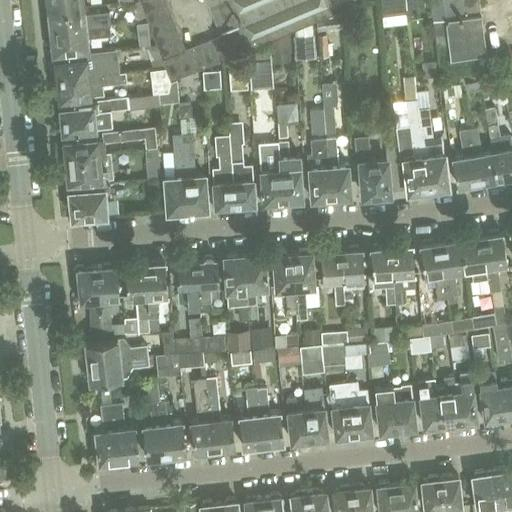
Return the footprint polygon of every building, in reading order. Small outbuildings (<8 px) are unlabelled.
[(132,0),(46,0),(47,5),(48,5),(49,7),(65,5),(66,10),(83,8),(82,0),(117,0),(117,2),(133,0),(132,0)] [(139,0),(136,0),(131,2),(138,19),(146,16),(139,0)] [(139,0),(146,16),(156,41),(157,43),(165,62),(167,66),(173,80),(177,78),(251,47),(333,11),(328,0),(206,0),(220,34),(186,48),(166,0),(139,0)] [(328,0),(333,11),(358,0),(328,0)] [(404,0),(380,0),(382,14),(405,12),(404,0)] [(486,53),(482,23),(478,0),(428,0),(438,75),(482,68),(480,54),(486,53)] [(51,24),(51,32),(109,25),(110,25),(109,10),(84,13),(83,8),(66,10),(65,5),(49,7),(50,15),(48,15),(49,24),(51,24)] [(317,21),(317,30),(344,27),(343,17),(317,21)] [(149,44),(147,22),(136,23),(139,45),(149,44)] [(109,25),(51,32),(52,39),(50,39),(51,48),(53,48),(54,51),(87,47),(86,37),(110,34),(109,25)] [(314,33),(293,35),(295,58),(316,57),(314,33)] [(327,33),(318,33),(319,55),(328,55),(327,33)] [(165,62),(157,43),(145,47),(153,66),(165,62)] [(289,43),(272,45),(274,62),(291,60),(289,43)] [(270,49),(248,50),(251,87),(273,86),(270,49)] [(57,79),(119,72),(118,63),(89,66),(88,55),(54,59),(55,61),(53,62),(54,71),(56,71),(57,79)] [(246,63),(229,64),(230,88),(248,87),(246,63)] [(156,67),(150,68),(153,92),(159,91),(169,90),(173,80),(167,66),(156,67)] [(220,68),(202,69),(203,87),(220,86),(220,68)] [(126,71),(119,72),(57,79),(58,87),(55,87),(57,97),(59,97),(59,99),(92,95),(91,86),(127,82),(126,71)] [(169,90),(159,91),(160,102),(178,100),(177,78),(173,80),(169,90)] [(467,82),(469,92),(482,89),(479,79),(467,82)] [(445,97),(462,94),(460,83),(443,87),(445,97)] [(111,110),(125,108),(129,108),(128,96),(80,101),(80,104),(60,106),(61,118),(58,118),(59,128),(62,127),(62,130),(111,126),(110,110),(111,110)] [(400,158),(404,157),(404,163),(396,164),(398,188),(408,187),(408,190),(410,189),(410,192),(419,191),(419,188),(428,187),(420,122),(418,107),(417,96),(405,97),(408,123),(396,125),(400,158)] [(326,131),(326,132),(335,131),(333,99),(323,100),(324,107),(326,131)] [(488,123),(492,149),(497,177),(505,175),(506,178),(511,176),(511,145),(501,147),(497,122),(494,105),(485,107),(488,123)] [(418,107),(420,122),(428,187),(437,186),(437,189),(446,188),(446,185),(448,185),(443,152),(435,153),(431,120),(429,106),(418,107)] [(324,107),(310,108),(311,132),(326,131),(324,107)] [(278,119),(278,136),(287,135),(287,119),(278,119)] [(259,157),(263,200),(266,200),(266,202),(275,202),(275,199),(282,199),(278,140),(277,121),(267,122),(268,141),(269,156),(259,157)] [(497,177),(492,149),(481,151),(476,125),(468,127),(478,180),(486,179),(486,181),(496,179),(495,177),(497,177)] [(104,141),(140,137),(145,137),(146,148),(159,147),(157,126),(103,131),(103,135),(61,139),(62,151),(65,153),(65,155),(105,152),(104,141)] [(468,182),(478,180),(468,127),(458,129),(463,154),(452,156),(457,184),(459,183),(460,185),(469,184),(468,182)] [(182,132),(182,140),(184,158),(187,209),(207,207),(204,173),(196,174),(194,154),(195,153),(193,131),(182,132)] [(165,176),(168,210),(187,209),(184,158),(182,140),(182,132),(173,133),(176,175),(165,176)] [(219,152),(221,165),(211,166),(215,204),(217,204),(220,206),(227,206),(229,203),(235,203),(230,148),(230,143),(229,132),(215,134),(217,152),(219,152)] [(389,189),(398,188),(396,164),(386,165),(385,157),(370,158),(368,134),(354,135),(356,160),(359,160),(362,193),(375,192),(375,195),(385,194),(385,191),(389,191),(389,189)] [(335,136),(326,137),(330,196),(338,195),(339,197),(348,197),(348,194),(350,194),(348,162),(337,163),(335,136)] [(307,153),(308,165),(311,197),(314,196),(314,199),(323,198),(323,196),(330,196),(326,137),(310,138),(311,152),(307,153)] [(288,139),(278,140),(282,199),(291,198),(291,201),(300,200),(300,198),(302,198),(300,165),(290,166),(288,139)] [(230,143),(230,148),(235,203),(242,202),(244,204),(250,203),(253,201),(255,201),(252,162),(243,163),(241,142),(230,143)] [(161,176),(159,147),(146,148),(149,177),(161,176)] [(111,151),(105,152),(65,155),(65,157),(61,161),(61,166),(66,170),(67,181),(113,177),(111,151)] [(72,217),(107,214),(105,195),(125,193),(124,185),(69,189),(70,202),(68,204),(66,207),(67,210),(69,213),(71,214),(72,217)] [(490,233),(482,234),(490,290),(500,289),(497,265),(507,264),(502,231),(499,231),(499,229),(489,231),(490,233)] [(480,292),(490,290),(482,234),(476,235),(475,232),(466,234),(466,236),(463,237),(465,253),(460,253),(463,269),(467,269),(472,268),(474,281),(479,281),(480,292)] [(447,239),(439,240),(447,296),(448,301),(458,299),(454,270),(463,269),(460,253),(465,253),(463,237),(456,238),(456,235),(446,236),(447,239)] [(447,296),(439,240),(432,241),(432,238),(423,240),(423,242),(420,242),(424,273),(434,272),(438,297),(447,296)] [(400,243),(391,244),(395,298),(395,302),(406,301),(405,287),(415,286),(411,242),(409,242),(409,241),(400,241),(400,243)] [(395,298),(391,244),(383,245),(383,242),(373,243),(373,245),(369,246),(372,274),(384,273),(386,298),(395,298)] [(350,247),(340,248),(344,301),(352,301),(351,286),(363,285),(361,246),(358,247),(358,244),(349,245),(350,247)] [(344,301),(340,248),(332,248),(332,246),(323,247),(323,249),(320,249),(322,278),(334,277),(336,302),(344,301)] [(298,251),(292,251),(296,311),(297,318),(306,317),(304,285),(313,284),(311,250),(309,250),(307,248),(300,248),(298,251)] [(275,252),(273,253),(275,287),(285,286),(287,312),(296,311),(292,251),(286,252),(284,250),(277,250),(275,252)] [(263,251),(244,252),(247,303),(256,303),(255,287),(266,286),(263,251)] [(238,304),(247,303),(244,252),(224,254),(228,305),(238,304)] [(203,257),(196,258),(200,310),(211,309),(210,295),(219,295),(216,257),(213,257),(211,255),(205,255),(203,257)] [(200,310),(196,258),(190,258),(188,256),(182,257),(180,259),(176,259),(178,284),(187,283),(189,311),(200,310)] [(152,261),(144,261),(148,316),(158,315),(157,293),(167,292),(164,260),(161,260),(161,258),(152,258),(152,261)] [(136,294),(138,317),(148,316),(144,261),(138,262),(138,260),(127,260),(128,263),(124,263),(127,295),(136,294)] [(104,264),(96,265),(101,334),(112,333),(109,296),(119,296),(116,263),(114,263),(114,261),(104,262),(104,264)] [(89,298),(93,335),(101,334),(96,265),(83,266),(82,264),(77,264),(73,269),(75,295),(79,295),(79,298),(89,298)] [(493,305),(495,323),(506,321),(504,304),(493,305)] [(477,314),(471,315),(473,326),(485,325),(483,318),(477,314)] [(148,316),(149,331),(159,330),(158,315),(148,316)] [(452,330),(473,326),(471,315),(450,319),(452,330)] [(124,317),(124,321),(125,332),(137,331),(137,316),(124,317)] [(450,319),(422,322),(422,334),(430,333),(442,332),(452,330),(450,319)] [(397,323),(395,323),(397,339),(409,337),(409,336),(420,335),(422,334),(422,322),(421,320),(397,323)] [(511,358),(506,321),(495,323),(493,323),(498,358),(503,357),(504,361),(511,359),(511,358)] [(397,339),(395,323),(373,326),(374,341),(387,340),(397,339)] [(253,347),(272,345),(271,325),(251,327),(253,347)] [(347,329),(348,340),(368,339),(367,325),(347,327),(347,329)] [(322,342),(322,331),(321,326),(306,327),(307,343),(322,342)] [(249,328),(226,330),(227,349),(250,347),(249,328)] [(175,351),(173,337),(172,329),(162,330),(164,352),(175,351)] [(343,342),(344,342),(348,341),(348,340),(347,329),(322,331),(322,342),(322,343),(343,342)] [(488,331),(471,333),(472,346),(490,344),(488,331)] [(298,332),(285,333),(286,343),(299,342),(298,332)] [(442,332),(430,333),(431,346),(444,344),(442,332)] [(202,334),(203,350),(225,349),(224,333),(202,334)] [(422,334),(420,335),(422,350),(431,348),(431,346),(430,333),(422,334)] [(175,354),(179,353),(203,352),(203,350),(202,334),(173,337),(175,351),(175,354)] [(451,345),(467,343),(466,334),(449,337),(451,345)] [(88,360),(148,354),(147,343),(131,345),(124,335),(86,340),(86,342),(84,343),(85,353),(87,352),(88,360)] [(398,347),(410,346),(409,337),(397,339),(398,347)] [(366,340),(348,341),(344,342),(345,353),(366,352),(366,340)] [(370,351),(388,349),(387,340),(374,341),(369,342),(370,351)] [(345,362),(345,353),(344,342),(343,342),(322,343),(322,355),(323,358),(323,363),(345,362)] [(323,358),(322,355),(322,343),(299,345),(301,360),(323,358)] [(298,344),(277,346),(278,362),(299,360),(298,344)] [(274,347),(253,348),(253,360),(274,358),(274,347)] [(250,349),(230,351),(231,363),(251,361),(250,349)] [(175,351),(164,352),(166,374),(181,373),(181,366),(179,353),(175,354),(175,351)] [(179,353),(181,366),(204,364),(203,352),(179,353)] [(149,364),(148,354),(88,360),(89,367),(87,367),(88,377),(90,377),(90,380),(126,375),(131,366),(149,364)] [(502,415),(496,384),(494,368),(477,371),(485,417),(488,417),(489,419),(498,418),(498,416),(502,415)] [(464,388),(456,389),(460,420),(463,420),(463,422),(473,421),(473,419),(477,418),(470,370),(461,371),(464,388)] [(436,387),(437,392),(442,422),(442,425),(452,424),(451,421),(460,420),(456,389),(454,374),(444,376),(446,385),(436,387)] [(160,399),(159,397),(158,381),(157,375),(146,377),(149,400),(152,423),(143,424),(147,455),(150,455),(151,457),(159,456),(159,454),(166,453),(160,399)] [(215,375),(206,376),(208,392),(214,448),(223,447),(223,449),(232,448),(232,446),(235,446),(231,415),(220,416),(215,375)] [(500,383),(496,384),(502,415),(510,414),(511,416),(511,375),(500,378),(500,383)] [(207,449),(214,448),(208,392),(206,376),(195,377),(200,418),(190,420),(194,450),(198,450),(198,452),(207,451),(207,449)] [(347,381),(350,403),(354,434),(366,433),(368,431),(372,430),(366,388),(358,389),(357,379),(347,381)] [(329,383),(335,434),(341,434),(345,436),(354,434),(350,403),(347,381),(329,383)] [(442,422),(437,392),(428,393),(427,381),(418,382),(424,424),(428,424),(428,426),(438,425),(438,423),(442,422)] [(111,383),(112,398),(122,397),(120,382),(111,383)] [(403,397),(393,398),(398,430),(409,428),(411,426),(416,425),(410,383),(401,384),(403,397)] [(393,398),(392,385),(374,387),(380,429),(384,429),(387,431),(398,430),(393,398)] [(266,386),(256,387),(263,442),(271,441),(272,443),(281,442),(281,441),(283,440),(280,409),(269,411),(266,386)] [(255,443),(263,442),(256,387),(246,388),(249,413),(239,414),(243,445),(246,444),(246,446),(255,445),(255,443)] [(314,406),(305,408),(308,439),(321,438),(323,435),(327,435),(322,393),(313,394),(314,406)] [(297,409),(295,396),(286,397),(291,439),(297,438),(300,440),(308,439),(305,408),(297,409)] [(183,451),(186,451),(182,419),(173,421),(170,398),(160,399),(166,453),(173,452),(173,455),(184,453),(183,451)] [(123,403),(113,404),(119,458),(126,458),(127,459),(136,458),(136,457),(138,456),(135,424),(125,425),(123,403)] [(119,458),(113,404),(103,405),(105,427),(96,428),(96,432),(92,433),(93,442),(97,442),(98,452),(94,453),(95,458),(100,462),(105,462),(105,460),(119,458)] [(507,511),(506,502),(511,500),(511,466),(508,467),(507,465),(499,467),(499,469),(491,470),(497,511),(507,511)] [(497,511),(491,470),(484,471),(483,468),(475,470),(475,472),(472,472),(477,506),(487,505),(488,511),(497,511)] [(451,472),(439,474),(443,506),(443,511),(461,511),(458,474),(452,474),(451,472)] [(434,511),(434,507),(443,506),(439,474),(428,475),(426,477),(422,478),(425,511),(434,511)] [(403,480),(394,481),(395,491),(399,491),(400,500),(398,500),(399,511),(407,511),(417,510),(413,479),(412,479),(410,477),(404,478),(403,480)] [(395,491),(394,481),(389,482),(387,480),(380,480),(379,483),(378,483),(381,511),(399,511),(398,500),(400,500),(399,491),(395,491)] [(351,484),(354,511),(372,511),(369,484),(364,485),(363,482),(351,484)] [(335,511),(354,511),(351,484),(341,485),(339,487),(333,488),(335,511)] [(319,487),(307,488),(309,511),(328,511),(326,489),(321,489),(319,487)] [(309,511),(307,488),(297,489),(296,492),(289,493),(290,511),(309,511)] [(270,494),(262,495),(263,505),(266,505),(266,511),(283,511),(282,493),(280,493),(279,491),(272,492),(270,494)] [(263,505),(262,495),(257,496),(255,494),(249,495),(247,497),(245,497),(246,511),(266,511),(266,505),(263,505)] [(227,499),(217,500),(219,511),(222,510),(221,511),(239,511),(238,498),(237,498),(235,496),(228,497),(227,499)] [(219,511),(217,500),(213,501),(211,499),(205,500),(203,501),(201,502),(202,511),(221,511),(222,510),(219,511)] [(197,511),(196,500),(184,502),(184,511),(150,511),(150,505),(108,509),(105,511),(197,511)]
